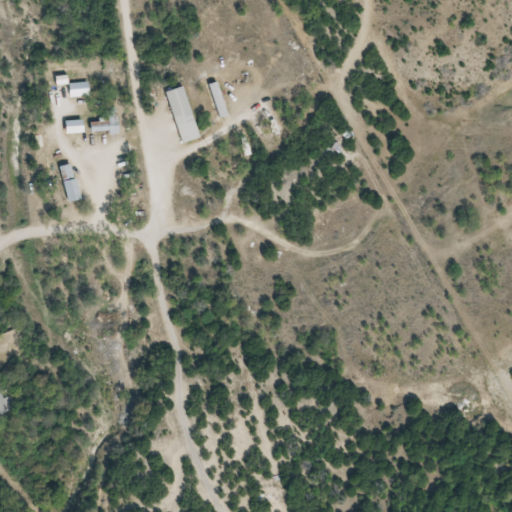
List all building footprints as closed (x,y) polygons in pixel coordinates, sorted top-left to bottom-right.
[(287,43),(274,17),(267,21),(280,47),(287,43)] [(205,40),(211,59),(243,49),(240,38),(221,44),(218,36),(205,40)] [(314,71),(304,55),(292,62),(303,78),(314,71)] [(212,128),(221,126),(218,117),(224,115),(217,89),(245,82),(241,68),(199,79),(212,128)] [(181,86),(163,92),(177,144),(196,139),(181,86)] [(267,120),(261,108),(239,120),(245,132),(267,120)]
